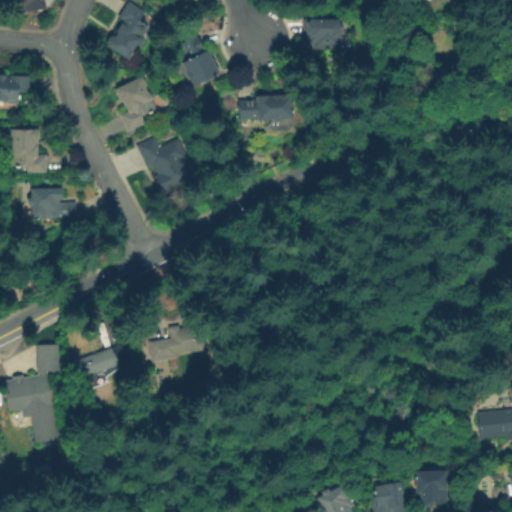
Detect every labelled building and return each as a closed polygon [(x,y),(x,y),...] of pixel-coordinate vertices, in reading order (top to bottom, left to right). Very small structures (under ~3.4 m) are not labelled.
[(19,12),(17,0),(42,0),(44,8),(19,12)] [(150,25),(143,37),(144,38),(145,41),(143,45),(139,46),(138,45),(134,51),(135,52),(130,60),(106,45),(113,35),(115,36),(118,32),(117,31),(123,20),(119,17),(130,0),(146,11),(141,20),(150,25)] [(344,18),(344,49),(326,49),(326,48),(312,48),(312,44),(307,44),(307,35),(304,35),(303,19),(344,18)] [(196,31),(204,47),(207,45),(222,73),(210,82),(194,86),(183,62),(190,59),(179,39),(189,37),(196,31)] [(0,70),(1,70),(1,75),(29,72),(31,96),(23,96),(24,104),(19,104),(19,107),(0,106),(0,70)] [(146,87),(157,110),(142,117),(145,124),(129,132),(121,115),(129,112),(126,106),(125,107),(121,99),(119,99),(116,93),(118,91),(117,90),(143,78),(147,87),(146,87)] [(271,93),(271,94),(293,93),(295,117),(255,119),(255,117),(241,118),(240,98),(258,97),(258,94),(271,93)] [(40,131),(40,138),(38,140),(38,141),(37,141),(37,154),(47,154),(46,172),(27,172),(27,167),(11,167),(11,155),(9,155),(7,153),(7,148),(10,145),(12,145),(12,137),(11,137),(11,128),(38,129),(40,131)] [(155,136),(160,147),(178,138),(187,156),(182,158),(192,180),(161,195),(154,182),(158,181),(155,175),(158,174),(154,166),(148,169),(136,145),(155,136)] [(77,201),(77,218),(33,218),(32,205),(29,202),(29,199),(32,195),(32,188),(63,187),(64,199),(61,199),(62,202),(77,201)] [(207,323),(212,348),(181,354),(182,356),(154,361),(150,341),(171,337),(169,326),(180,324),(180,327),(207,323)] [(46,373),(57,436),(35,440),(29,408),(7,411),(2,380),(37,373),(36,344),(57,343),(58,373),(46,373)] [(120,363),(88,375),(82,359),(114,346),(120,363)] [(153,372),(172,370),(171,358),(152,360),(153,372)] [(511,404),(511,438),(510,439),(509,434),(485,436),(485,421),(482,408),(511,404)] [(411,469),(441,466),(445,502),(414,505),(411,469)] [(374,511),(371,483),(397,480),(401,510),(383,511),(374,511)] [(335,482),(352,511),(350,511),(319,511),(310,496),(335,482)]
